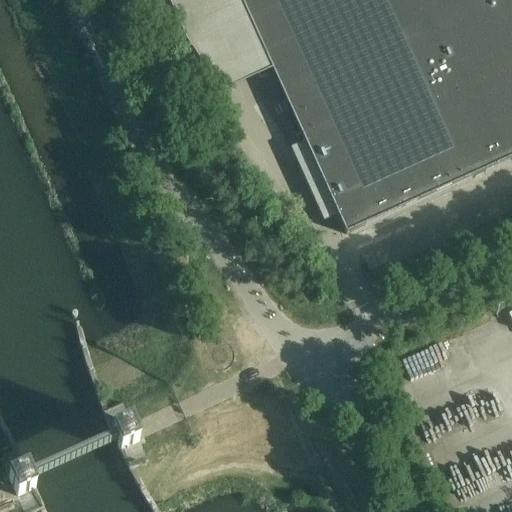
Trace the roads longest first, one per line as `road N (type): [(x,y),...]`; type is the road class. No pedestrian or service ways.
road 1 (unclassified): [(304,357),(130,117),(73,0)]
road 2 (unknown): [(330,245),(200,25),(193,0)]
road 3 (unclassified): [(304,357),(511,262)]
road 4 (unknown): [(511,169),(330,245)]
road 5 (unclassified): [(412,511),(373,439),(304,357)]
